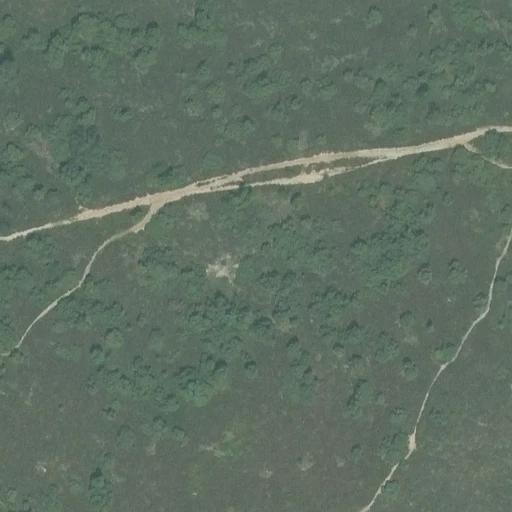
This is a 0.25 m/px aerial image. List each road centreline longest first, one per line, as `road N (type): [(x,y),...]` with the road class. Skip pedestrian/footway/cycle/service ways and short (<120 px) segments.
road 1 (unknown): [(170,193),(146,221),(104,242),(79,283),(0,354)]
road 2 (unknown): [(198,186),(306,178),(393,151)]
